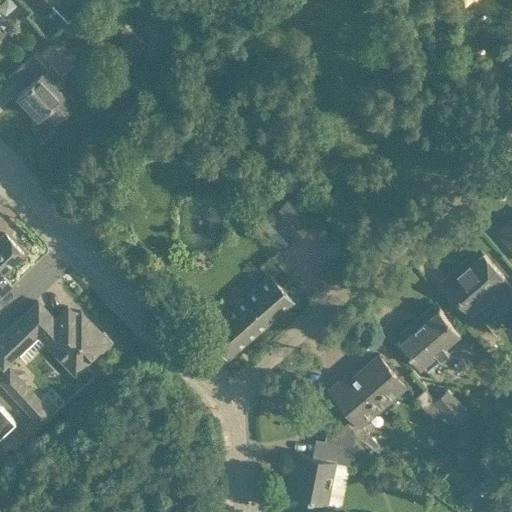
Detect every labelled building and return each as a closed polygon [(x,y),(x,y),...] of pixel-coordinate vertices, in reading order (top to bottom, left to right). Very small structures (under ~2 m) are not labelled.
[(51,0),(67,16),(83,0),(51,0)] [(159,43),(146,55),(156,65),(172,50),(163,40),(161,41),(159,43)] [(39,115),(44,110),(55,122),(95,84),(74,62),(61,74),(50,63),(47,66),(33,52),(14,70),(27,84),(18,94),(39,115)] [(266,213),(289,240),(314,218),(291,192),(266,213)] [(511,220),(500,230),(511,243),(511,220)] [(0,292),(2,295),(13,285),(2,273),(10,266),(25,253),(5,232),(0,237),(0,292)] [(458,268),(444,279),(458,294),(472,311),(484,301),(493,293),(503,305),(511,296),(511,284),(498,268),(485,253),(472,264),(462,273),(458,268)] [(205,331),(228,356),(293,299),(270,274),(205,331)] [(178,305),(177,306),(183,313),(189,319),(201,308),(196,302),(189,295),(178,305)] [(38,300),(0,336),(0,363),(3,367),(19,352),(26,360),(45,342),(70,368),(75,373),(89,360),(110,340),(94,324),(90,328),(76,314),(68,305),(55,317),(38,300)] [(424,363),(429,369),(465,338),(460,333),(462,331),(441,307),(439,308),(434,303),(419,315),(424,321),(418,326),(413,321),(399,333),(403,339),(402,340),(423,365),(424,363)] [(465,323),(487,349),(497,340),(476,314),(465,323)] [(363,438),(376,448),(381,444),(363,423),(408,383),(381,352),(350,379),(347,375),(332,388),(356,415),(345,424),(360,441),(363,438)] [(11,363),(0,373),(0,379),(33,416),(41,424),(54,411),(53,410),(63,401),(61,397),(44,399),(28,382),(30,377),(25,371),(19,372),(11,363)] [(434,417),(444,408),(436,399),(426,387),(416,396),(434,417)] [(436,399),(444,408),(458,425),(471,414),(449,388),(436,399)] [(0,432),(15,419),(0,403),(0,432)] [(292,495),(330,502),(338,461),(352,463),(355,447),(318,440),(315,454),(300,451),(292,495)] [(428,445),(421,452),(427,459),(434,452),(428,445)]
